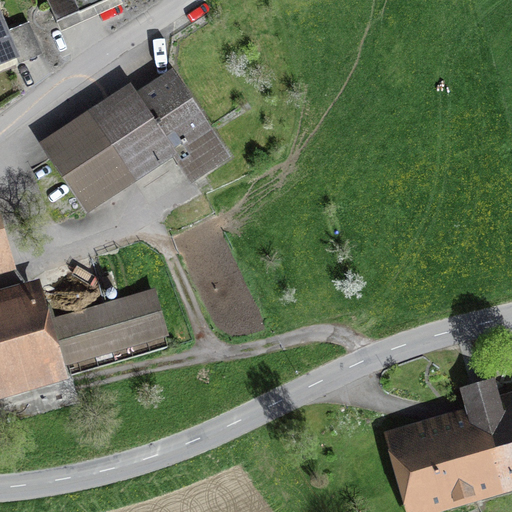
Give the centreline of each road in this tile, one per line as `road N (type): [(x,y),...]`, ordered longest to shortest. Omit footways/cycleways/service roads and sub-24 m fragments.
road 1 (unclassified): [(511,314),(348,367),(145,459),(0,486)]
road 2 (unknown): [(2,186),(20,244),(30,250),(112,216),(142,223),(202,337),(233,344),(321,326),(359,364)]
road 3 (unclassified): [(185,0),(0,126)]
